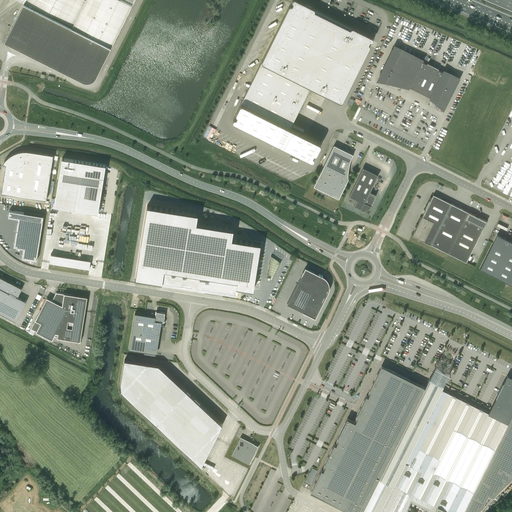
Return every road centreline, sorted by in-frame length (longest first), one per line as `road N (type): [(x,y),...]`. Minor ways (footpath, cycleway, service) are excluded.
road 1 (tertiary): [(297,234),(246,201),(77,136)]
road 2 (unclassified): [(0,255),(33,273),(191,299)]
road 3 (unclassified): [(280,435),(253,428),(185,363),(191,299)]
road 4 (tertiary): [(511,329),(378,271)]
road 5 (unclassified): [(191,299),(258,312),(324,345)]
road 6 (tertiary): [(396,290),(511,336)]
